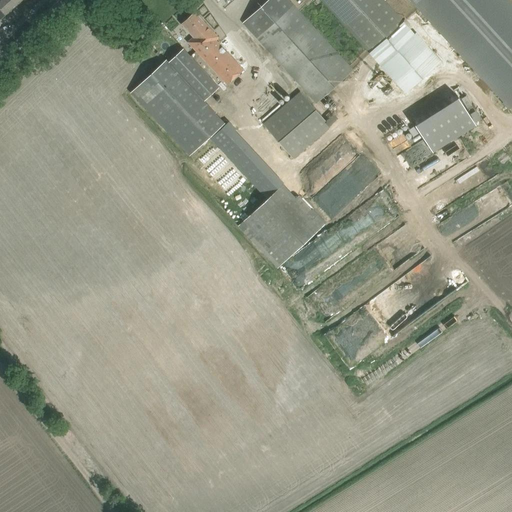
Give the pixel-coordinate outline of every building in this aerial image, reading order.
[(0,0),(0,15),(4,12),(6,15),(18,3),(14,0),(0,0)] [(288,0),(268,0),(243,23),(316,103),(352,70),(288,0)] [(382,0),(321,0),(370,53),(374,50),(381,57),(406,33),(400,26),(403,22),(382,0)] [(188,42),(194,49),(213,31),(195,12),(182,24),(194,37),(188,42)] [(194,49),(227,84),(243,69),(216,40),(219,37),(213,31),(194,49)] [(131,93),(189,156),(224,123),(204,101),(219,87),(184,49),(169,63),(166,60),(131,93)] [(423,78),(422,74),(421,71),(420,68),(416,63),(412,60),(407,57),(401,55),(396,55),(389,57),(384,60),(379,65),(375,71),(374,77),(373,82),(374,87),(378,94),(383,101),(390,104),(396,105),(403,105),(409,103),(413,100),(417,97),(420,91),(422,87),(423,83),(423,78)] [(263,123),(294,159),(331,127),(301,91),(263,123)] [(432,151),(481,125),(466,96),(411,126),(416,135),(422,132),(432,151)] [(238,226),(278,268),(325,224),(229,121),(222,127),(222,128),(212,138),(268,198),(238,226)] [(406,172),(409,178),(415,175),(412,169),(406,172)]
